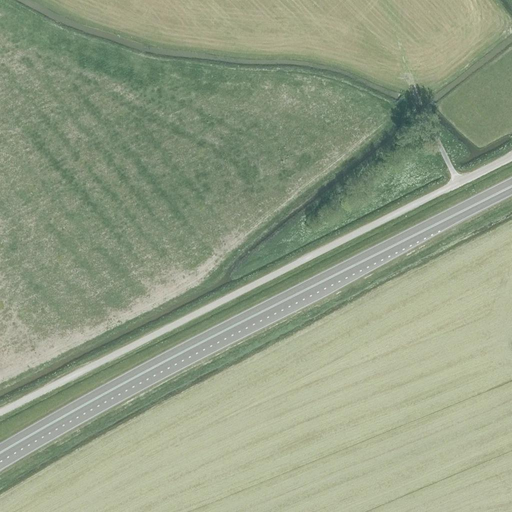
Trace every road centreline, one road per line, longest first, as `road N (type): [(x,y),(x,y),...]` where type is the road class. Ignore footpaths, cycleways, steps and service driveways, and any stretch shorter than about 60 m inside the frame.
road 1 (trunk): [(0,453),(511,186)]
road 2 (unclassified): [(0,412),(511,156)]
